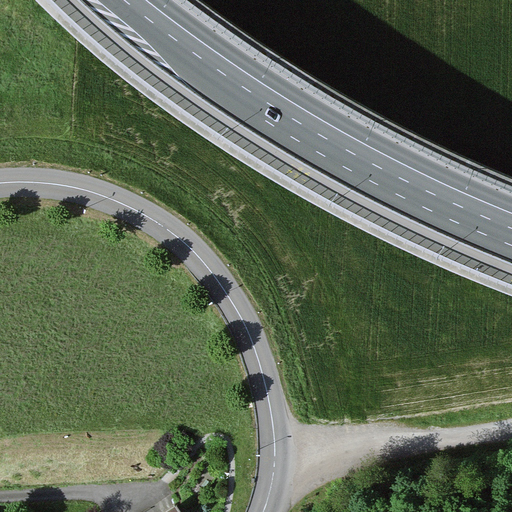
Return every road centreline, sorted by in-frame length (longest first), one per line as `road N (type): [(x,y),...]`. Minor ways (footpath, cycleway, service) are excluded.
road 1 (tertiary): [(270,511),(279,419),(256,338),(224,281),(185,239),(120,203),(73,188),(0,186)]
road 2 (primary): [(141,0),(264,89),(371,151),(511,215)]
road 3 (track): [(280,458),(511,420)]
